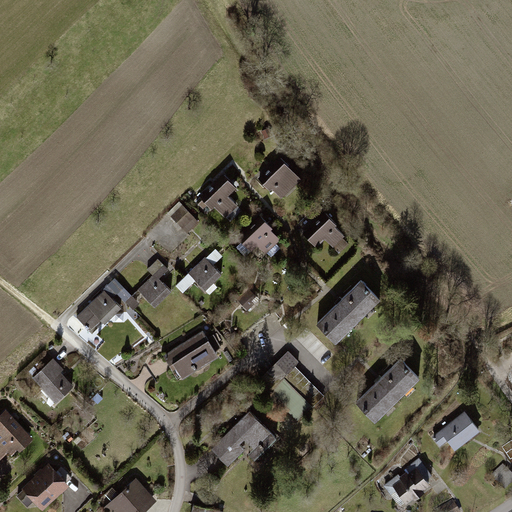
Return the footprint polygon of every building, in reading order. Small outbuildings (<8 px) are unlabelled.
[(306,179),(288,162),(268,183),(286,200),(306,179)] [(241,188),(231,178),(207,201),(214,208),(217,205),(229,217),(241,206),(232,196),(241,188)] [(183,205),(173,215),(189,231),(199,222),(183,205)] [(342,225),(332,217),(311,239),(319,246),(326,238),(337,248),(347,237),(339,229),(342,225)] [(267,221),(246,242),(256,252),(262,247),(270,255),(286,240),(267,221)] [(225,274),(207,256),(191,273),(209,290),(225,274)] [(170,269),(160,258),(148,270),(154,276),(141,289),(157,305),(173,290),(161,278),(170,269)] [(127,288),(117,278),(80,315),(94,328),(103,320),(107,324),(124,308),(115,299),(127,288)] [(385,300),(364,279),(320,324),(341,345),(385,300)] [(249,285),(237,297),(250,311),(262,299),(249,285)] [(206,330),(166,354),(181,380),(221,357),(206,330)] [(301,363),(289,351),(264,376),(305,418),(326,397),(297,367),(301,363)] [(56,359),(35,378),(59,403),(76,387),(63,373),(67,370),(56,359)] [(424,380),(404,359),(359,402),(379,423),(424,380)] [(34,438),(8,409),(0,416),(0,460),(9,452),(14,457),(34,438)] [(279,439),(251,410),(213,448),(231,467),(248,450),(257,460),(279,439)] [(483,431),(467,411),(435,436),(444,447),(451,442),(459,451),(483,431)] [(421,461),(387,487),(406,511),(430,494),(427,490),(433,486),(427,479),(432,475),(421,461)] [(51,462),(24,489),(45,510),(72,482),(51,462)] [(146,511),(159,500),(137,478),(107,508),(110,511),(146,511)] [(461,511),(454,501),(437,511),(436,511),(461,511)]
